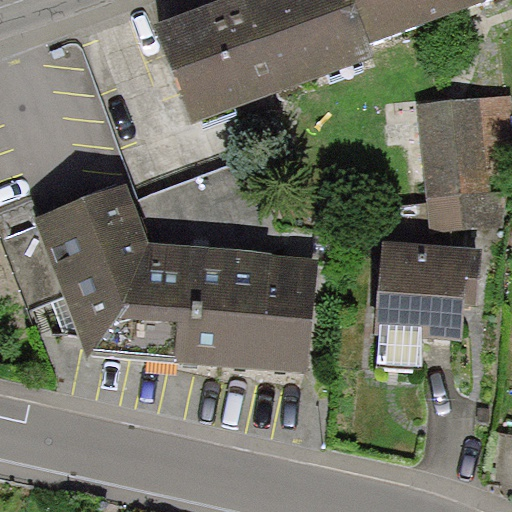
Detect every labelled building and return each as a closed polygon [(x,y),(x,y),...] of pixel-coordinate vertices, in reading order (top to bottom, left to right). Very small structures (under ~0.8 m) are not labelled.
[(347,12),(342,0),(238,0),(155,31),(193,132),(377,63),(372,50),(356,9),(347,12)] [(342,0),(347,12),(356,9),(372,50),(504,0),(342,0)] [(419,103),(427,200),(508,193),(511,193),(511,98),(511,96),(419,103)] [(128,187),(34,222),(88,362),(92,358),(149,248),(128,187)] [(511,228),(508,193),(427,200),(430,234),(511,228)] [(482,252),(383,244),(377,328),(423,332),(422,342),(463,346),(466,309),(478,310),(482,252)] [(274,255),(149,248),(92,358),(175,362),(174,366),(310,377),(319,261),(273,259),(274,255)]
